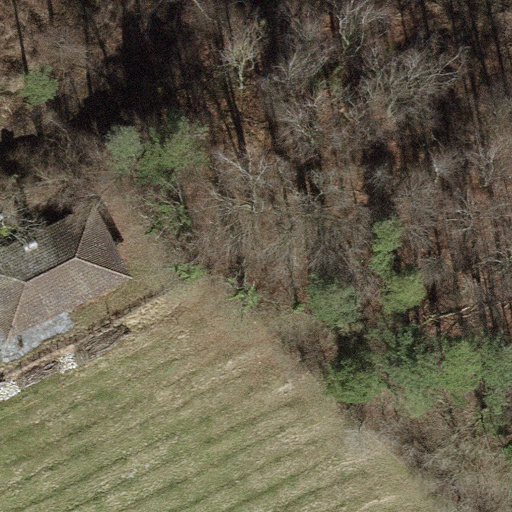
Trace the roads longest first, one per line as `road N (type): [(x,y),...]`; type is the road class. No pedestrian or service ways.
road 1 (track): [(0,137),(101,92),(146,35),(154,0)]
road 2 (track): [(174,297),(0,388)]
